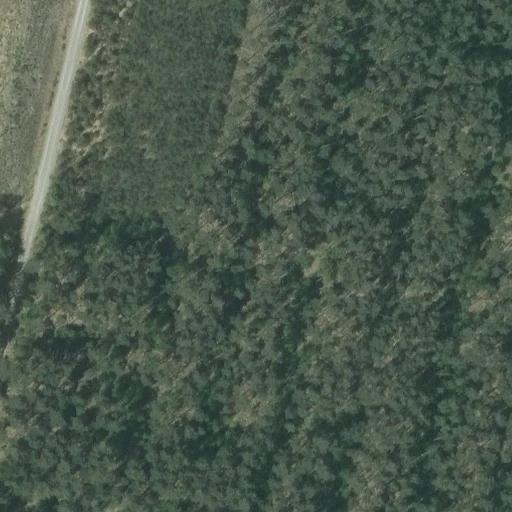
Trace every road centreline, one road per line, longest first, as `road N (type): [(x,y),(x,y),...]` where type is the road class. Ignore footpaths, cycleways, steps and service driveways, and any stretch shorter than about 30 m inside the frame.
road 1 (track): [(0,373),(88,0)]
road 2 (track): [(484,511),(511,332)]
